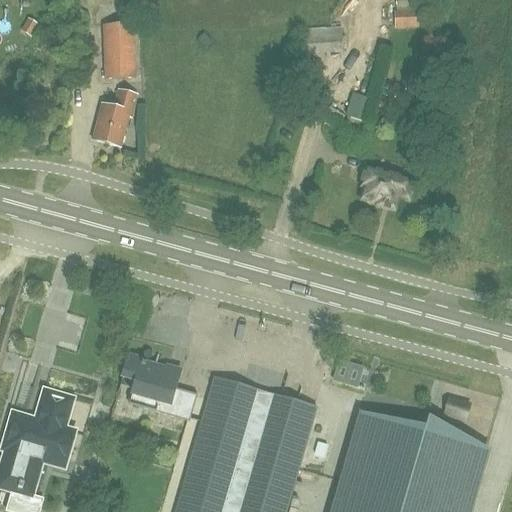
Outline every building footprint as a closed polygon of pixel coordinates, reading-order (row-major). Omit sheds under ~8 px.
[(395,30),(419,29),(418,13),(394,14),(395,30)] [(37,27),(27,21),(19,32),(28,39),(37,27)] [(103,27),(106,81),(136,79),(133,26),(103,27)] [(303,58),(343,55),(341,29),(301,32),(303,58)] [(102,106),(93,142),(121,149),(129,118),(131,119),(137,97),(118,92),(114,109),(102,106)] [(371,155),(379,125),(366,122),(363,135),(353,132),(352,138),(345,136),(351,156),(363,159),(365,153),(371,155)] [(407,199),(411,184),(365,171),(360,189),(365,190),(361,203),(377,207),(377,208),(394,213),(398,196),(407,199)] [(169,299),(164,328),(190,333),(195,304),(169,299)] [(135,384),(131,397),(146,401),(143,410),(189,423),(190,420),(196,398),(175,392),(180,373),(167,369),(166,370),(128,359),(122,380),(135,384)] [(175,511),(285,511),(315,410),(240,389),(239,393),(213,385),(201,424),(175,511)] [(8,510),(15,511),(38,511),(42,499),(34,497),(43,465),(65,471),(75,435),(65,432),(73,401),(44,393),(36,424),(13,417),(3,454),(6,455),(0,478),(0,490),(12,494),(8,510)] [(363,419),(338,511),(466,511),(483,452),(363,419)]
